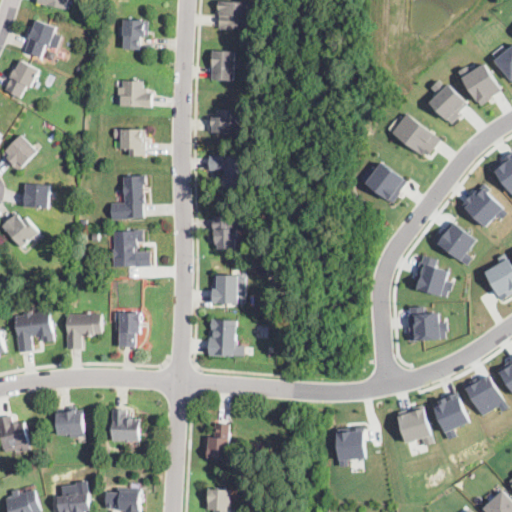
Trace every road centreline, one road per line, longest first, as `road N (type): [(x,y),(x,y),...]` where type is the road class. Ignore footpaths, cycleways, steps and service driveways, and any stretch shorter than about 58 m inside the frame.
road 1 (residential): [(511,325),(432,372),(345,391),(84,378),(0,390)]
road 2 (residential): [(188,0),(174,511)]
road 3 (residential): [(511,119),(446,178),(395,247),(381,292),(388,383)]
